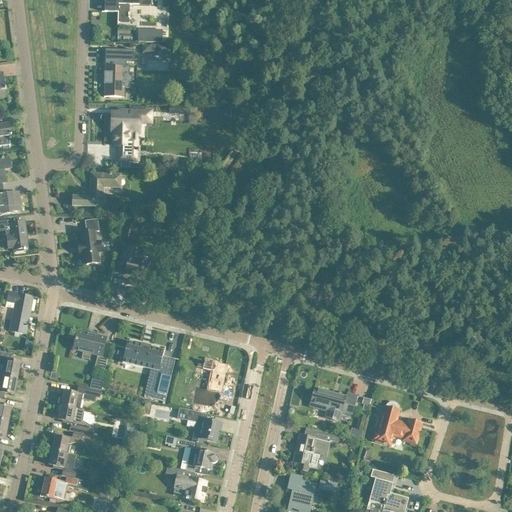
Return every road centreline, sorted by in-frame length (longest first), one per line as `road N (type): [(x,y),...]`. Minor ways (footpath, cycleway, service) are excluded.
road 1 (residential): [(452,395),(428,486),(478,505),(497,493),(510,409)]
road 2 (residential): [(7,511),(52,294)]
road 3 (unclassified): [(264,344),(52,294)]
road 4 (residential): [(40,166),(77,156),(82,0)]
road 5 (unclassified): [(224,511),(264,344)]
road 6 (unclassified): [(452,395),(290,350)]
road 7 (residential): [(40,166),(18,0)]
road 8 (residential): [(255,511),(290,350)]
